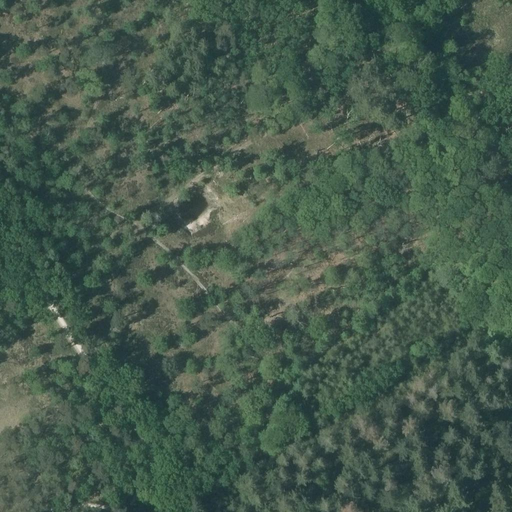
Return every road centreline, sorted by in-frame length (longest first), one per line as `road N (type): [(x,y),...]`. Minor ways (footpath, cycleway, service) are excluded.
road 1 (track): [(511,320),(450,261),(433,195),(426,71),(404,40)]
road 2 (unknown): [(149,477),(0,229)]
